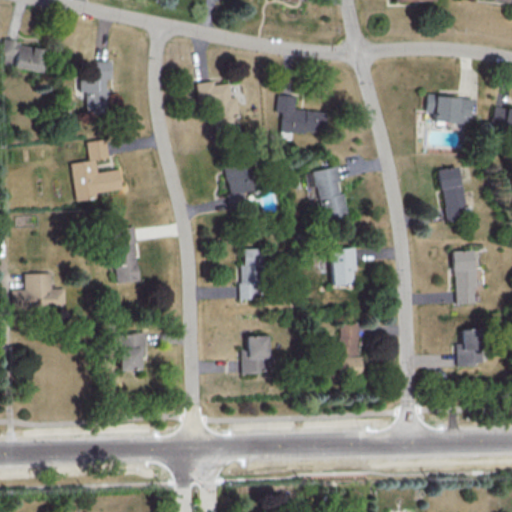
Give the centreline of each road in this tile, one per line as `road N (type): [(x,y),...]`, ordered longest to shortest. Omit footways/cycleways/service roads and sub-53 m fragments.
road 1 (tertiary): [(511,438),(0,452)]
road 2 (residential): [(511,58),(276,46),(49,0)]
road 3 (residential): [(345,0),(400,244),(408,441)]
road 4 (residential): [(193,447),(186,241),(156,104),(161,24)]
